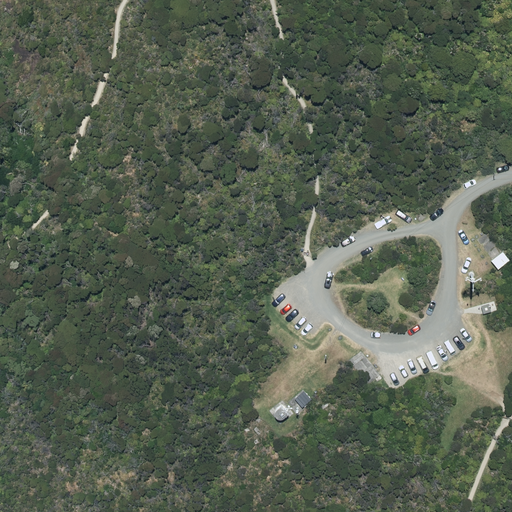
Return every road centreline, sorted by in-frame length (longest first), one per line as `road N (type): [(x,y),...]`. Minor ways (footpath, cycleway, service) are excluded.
road 1 (residential): [(457,206),(443,315),(419,342),(391,346),(348,333),(322,303),(318,274)]
road 2 (residential): [(318,274),(343,247),(426,227),(457,206)]
